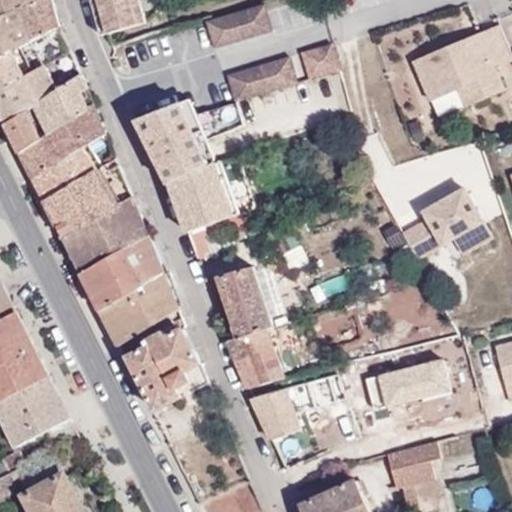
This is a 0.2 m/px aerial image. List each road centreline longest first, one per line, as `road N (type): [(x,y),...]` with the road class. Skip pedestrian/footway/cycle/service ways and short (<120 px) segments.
road 1 (residential): [(285,511),(112,91)]
road 2 (primary): [(0,181),(168,511)]
road 3 (unknown): [(273,482),(511,418)]
road 4 (residential): [(112,91),(309,31)]
road 5 (unknown): [(94,365),(207,315)]
